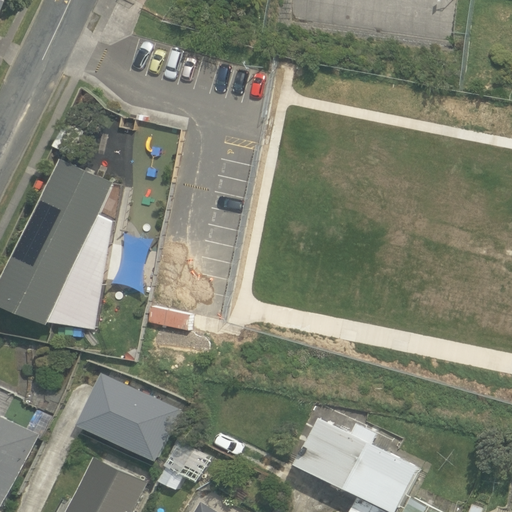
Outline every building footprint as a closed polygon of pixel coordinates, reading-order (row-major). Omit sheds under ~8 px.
[(63,126),(52,147),(72,156),(82,135),(63,126)] [(154,132),(132,131),(130,188),(153,189),(154,132)] [(103,214),(118,182),(66,159),(0,292),(0,297),(52,322),(56,313),(65,317),(71,304),(82,309),(112,245),(116,220),(103,214)] [(4,511),(43,434),(0,412),(0,510),(2,511),(4,511)] [(356,430),(324,415),(313,436),(311,435),(296,465),(350,490),(352,486),(402,510),(426,463),(378,440),(382,431),(360,421),(356,430)] [(187,482),(204,490),(218,459),(180,441),(160,483),(182,493),(187,482)] [(136,511),(152,481),(97,455),(68,511),(136,511)] [(392,511),(360,495),(351,511),(392,511)] [(406,511),(447,511),(415,495),(406,511)] [(224,511),(205,500),(197,511),(224,511)]
